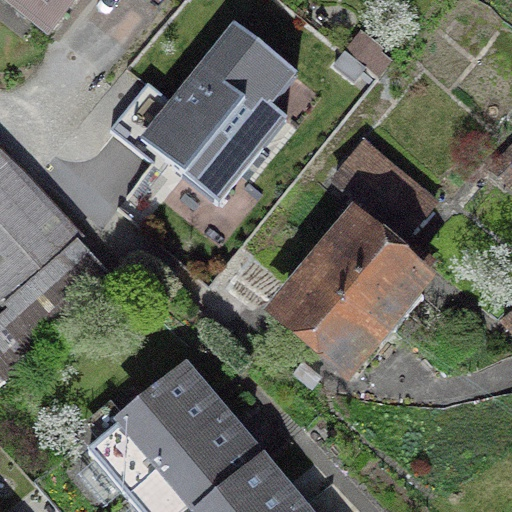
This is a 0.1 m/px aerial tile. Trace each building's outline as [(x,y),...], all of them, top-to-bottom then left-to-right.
[(0,0),(0,37),(37,66),(88,0),(0,0)] [(362,87),(251,0),(182,0),(81,129),(234,249),(362,87)] [(331,179),(401,233),(439,184),(368,130),(331,179)] [(113,284),(0,161),(0,299),(4,304),(42,349),(113,284)] [(430,279),(352,216),(262,326),(340,389),(430,279)] [(0,308),(0,389),(42,349),(4,304),(0,308)] [(128,500),(219,423),(181,377),(89,454),(128,500)] [(208,511),(259,470),(219,423),(128,500),(137,511),(208,511)] [(294,511),(259,470),(208,511),(294,511)]
